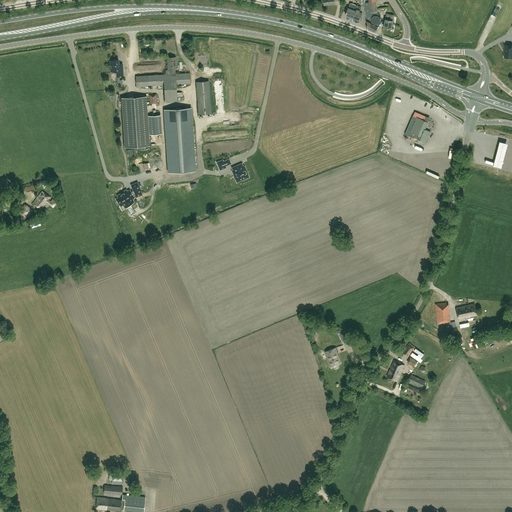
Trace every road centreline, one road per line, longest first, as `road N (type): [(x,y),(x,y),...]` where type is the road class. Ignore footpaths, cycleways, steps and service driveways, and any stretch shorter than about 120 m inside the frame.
road 1 (unclassified): [(320,478),(361,383),(433,274),(470,119)]
road 2 (unclassified): [(0,47),(196,27),(314,48)]
road 3 (primary): [(178,9),(303,28),(478,97)]
road 4 (primary): [(0,37),(178,9)]
road 5 (primary): [(178,9),(89,8),(0,21)]
road 6 (unclassified): [(470,119),(419,88),(314,48)]
road 7 (residential): [(404,46),(257,0)]
